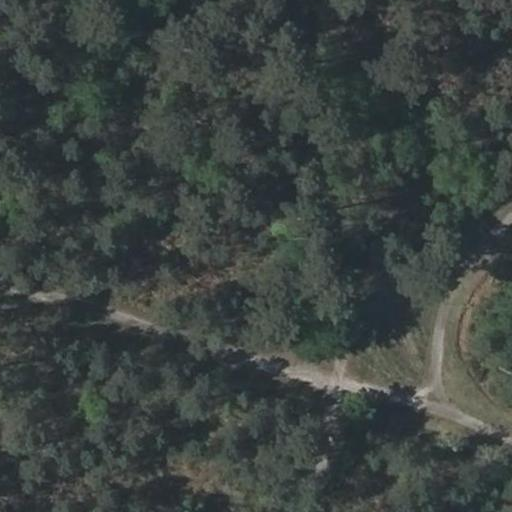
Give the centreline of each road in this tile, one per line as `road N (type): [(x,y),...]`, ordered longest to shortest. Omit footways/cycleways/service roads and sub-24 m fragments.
road 1 (track): [(0,273),(511,430)]
road 2 (track): [(363,322),(289,0)]
road 3 (track): [(311,511),(341,375),(369,307),(457,279)]
road 4 (track): [(511,223),(457,279),(432,406)]
